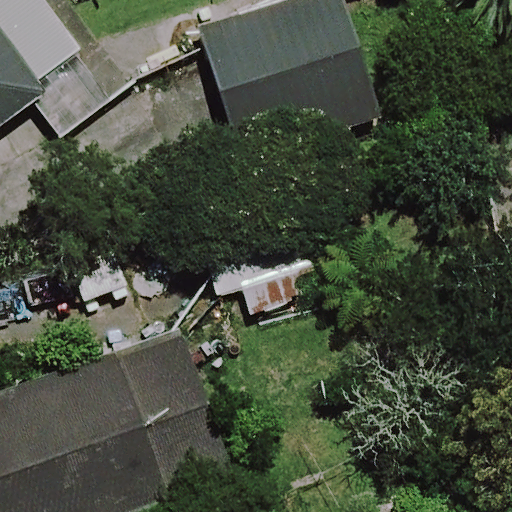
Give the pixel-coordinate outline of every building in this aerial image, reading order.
[(102,110),(20,0),(0,0),(0,128),(23,112),(50,148),(102,110)] [(374,125),(336,0),(302,0),(182,36),(222,171),(374,125)] [(511,80),(498,88),(511,115),(511,80)] [(350,211),(197,272),(222,334),(266,317),(375,273),(350,211)] [(0,511),(162,511),(218,492),(166,345),(0,404),(0,511)]
